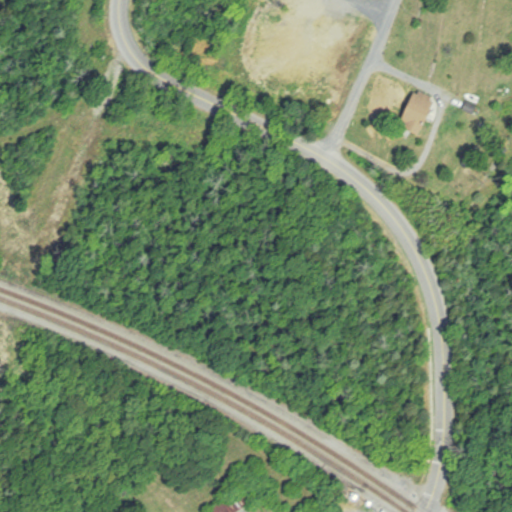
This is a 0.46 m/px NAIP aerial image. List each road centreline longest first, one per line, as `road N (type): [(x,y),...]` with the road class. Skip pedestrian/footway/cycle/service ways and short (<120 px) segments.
road 1 (residential): [(426,511),(446,430),(441,318),(400,222),(327,157),(145,65),(125,34),(123,0)]
road 2 (residential): [(398,0),(327,157)]
